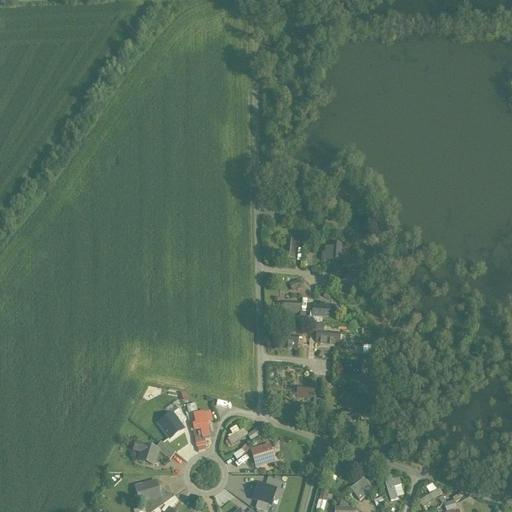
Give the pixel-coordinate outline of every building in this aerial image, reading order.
[(333,188),(317,186),(315,199),(332,201),(333,188)] [(297,244),(285,242),(283,260),(295,261),(297,244)] [(342,246),(331,245),(329,255),(322,254),(321,262),(341,263),(342,246)] [(365,270),(349,269),(348,277),(361,279),(364,279),(365,270)] [(361,279),(348,277),(344,277),(343,290),(360,292),(361,281),(362,281),(362,280),(361,280),(361,279)] [(301,304),(284,303),(283,314),(301,316),(301,304)] [(331,305),(313,304),(312,316),(330,318),(331,305)] [(340,334),(317,332),(316,344),(339,346),(340,334)] [(298,337),(281,336),(280,349),(297,350),(298,337)] [(361,362),(344,361),(344,374),(360,375),(361,362)] [(315,388),(298,387),(297,399),(314,400),(315,388)] [(358,412),(341,411),(341,424),(357,425),(358,412)] [(178,412),(172,417),(179,427),(186,422),(178,412)] [(204,413),(197,414),(197,416),(193,416),(195,425),(192,426),(194,432),(200,430),(203,440),(209,438),(206,425),(212,424),(210,416),(206,417),(205,415),(204,415),(204,413)] [(172,417),(159,426),(170,441),(183,432),(179,427),(172,417)] [(243,432),(229,441),(232,447),(246,438),(243,432)] [(195,441),(196,449),(205,447),(204,442),(200,442),(200,440),(195,441)] [(175,454),(161,444),(155,451),(159,452),(158,453),(170,462),(175,454)] [(155,451),(136,445),(134,451),(142,453),(139,463),(154,467),(158,453),(159,452),(155,451)] [(270,448),(251,453),(256,469),(274,463),(270,448)] [(243,450),(233,457),(237,462),(246,455),(243,450)] [(392,483),(391,478),(384,480),(391,503),(398,500),(394,489),(392,483)] [(399,480),(392,483),(394,489),(401,487),(399,480)] [(364,481),(355,487),(358,491),(354,494),(360,502),(372,493),(364,481)] [(156,483),(144,487),(136,490),(140,505),(141,505),(160,499),(161,499),(159,494),(162,493),(160,488),(158,489),(156,483)] [(267,511),(276,492),(257,486),(253,501),(258,503),(255,510),(262,511),(267,511)] [(440,498),(432,488),(428,491),(435,501),(440,498)] [(464,495),(454,501),(457,506),(467,500),(464,495)] [(160,499),(141,505),(142,511),(155,511),(163,507),(160,499)] [(173,500),(163,507),(165,508),(162,511),(168,511),(170,511),(171,511),(178,503),(173,500)]
